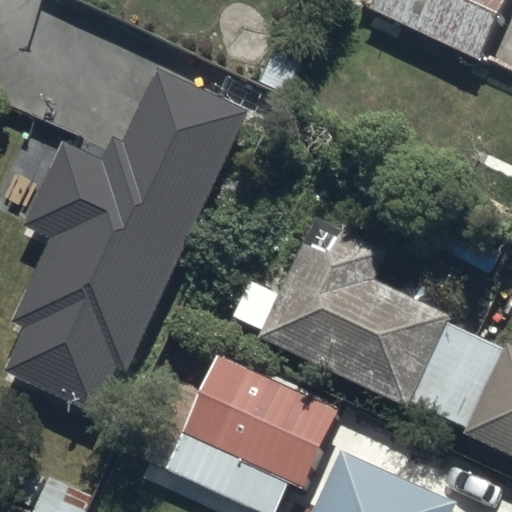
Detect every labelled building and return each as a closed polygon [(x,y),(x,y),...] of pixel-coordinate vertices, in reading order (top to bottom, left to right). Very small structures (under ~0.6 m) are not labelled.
[(511,8),(511,0),(381,0),(378,7),(489,59),(511,8)] [(134,376),(251,114),(166,70),(130,147),(120,143),(110,164),(69,145),(33,226),(56,237),(19,320),(32,326),(11,373),(104,415),(124,371),(134,376)] [(269,332),(266,339),(416,410),(419,404),(473,430),(471,434),(511,453),(511,349),(457,324),(460,318),(379,280),(393,251),(352,231),(348,240),(343,238),(337,251),(323,244),(321,249),(314,245),(289,297),(257,282),(240,318),(269,332)] [(346,412),(225,356),(172,471),(260,511),(282,511),(295,485),(309,492),(346,412)] [(350,453),(322,511),(461,511),(464,507),(350,453)] [(90,511),(96,497),(46,477),(32,511),(90,511)]
